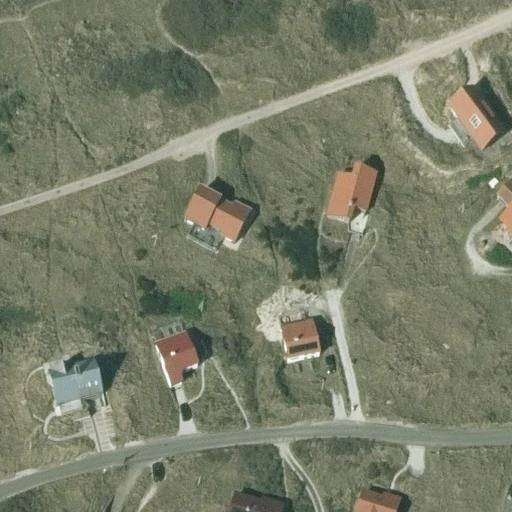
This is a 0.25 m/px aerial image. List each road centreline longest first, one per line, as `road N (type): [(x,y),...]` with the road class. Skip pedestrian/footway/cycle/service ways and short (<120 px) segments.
road 1 (track): [(511,16),(0,211)]
road 2 (residential): [(0,494),(189,446),(340,433),(511,437)]
